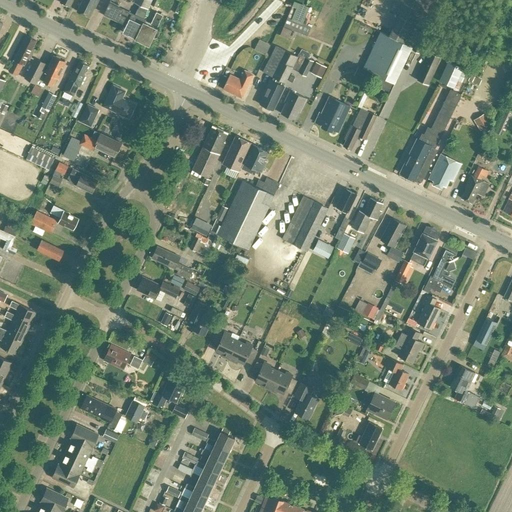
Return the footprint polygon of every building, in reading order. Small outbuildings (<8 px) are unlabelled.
[(80,0),(75,11),(87,17),(92,7),(93,8),(97,0),(80,0)] [(120,2),(117,0),(110,0),(104,14),(106,14),(105,16),(110,18),(111,17),(127,25),(128,23),(124,21),(124,22),(123,21),(128,11),(118,6),(120,2)] [(149,9),(151,4),(153,0),(135,0),(134,2),(140,5),(148,9),(149,9)] [(422,24),(433,0),(395,0),(391,9),(399,13),(389,36),(411,47),(422,24)] [(174,12),(180,14),(185,5),(179,2),(174,12)] [(144,22),(145,20),(143,19),(148,9),(140,5),(135,15),(128,11),(123,21),(124,22),(124,21),(128,23),(127,25),(124,32),(136,38),(144,22)] [(159,29),(157,28),(163,15),(157,12),(150,25),(144,22),(136,38),(136,39),(149,45),(153,37),(154,38),(157,37),(159,32),(159,29)] [(287,17),(284,26),(307,36),(311,27),(287,17)] [(395,83),(412,47),(411,47),(389,36),(380,32),(363,68),(376,74),(395,83)] [(32,49),(36,41),(26,36),(8,71),(17,76),(23,64),(24,65),(28,58),(30,59),(34,50),(32,49)] [(255,50),(265,55),(270,45),(260,39),(255,50)] [(424,43),(418,39),(413,50),(419,53),(424,43)] [(293,67),(298,56),(297,56),(275,45),(263,72),(285,83),(293,67)] [(301,49),(299,54),(306,58),(307,57),(309,52),(301,49)] [(440,57),(430,53),(417,80),(428,85),(440,57)] [(299,54),(298,54),(297,56),(298,56),(293,67),(300,71),(306,58),(299,54)] [(56,78),(59,79),(62,72),(61,72),(66,62),(60,59),(60,57),(57,56),(55,57),(54,56),(46,73),(48,74),(43,82),(52,87),(56,78)] [(314,60),(307,57),(306,58),(300,71),(299,72),(307,76),(314,60)] [(36,84),(47,64),(35,58),(24,78),(36,84)] [(84,74),(88,65),(86,64),(86,63),(83,62),(81,62),(80,61),(76,68),(75,67),(68,81),(63,91),(73,96),(78,86),(80,87),(85,75),(84,74)] [(454,88),(463,68),(448,61),(439,81),(454,88)] [(321,78),(326,67),(316,62),(311,72),(321,78)] [(240,79),(230,74),(226,84),(229,85),(227,91),(242,98),(253,74),(245,70),(240,79)] [(367,72),(363,80),(368,83),(372,74),(367,72)] [(382,79),(376,76),(372,84),(378,87),(382,79)] [(284,86),(270,80),(263,94),(263,96),(260,104),(265,106),(265,108),(269,110),(271,109),(273,110),(284,86)] [(39,97),(43,89),(35,84),(31,93),(39,97)] [(129,118),(135,105),(122,98),(125,91),(114,85),(104,106),(129,118)] [(450,89),(443,103),(454,108),(461,95),(450,89)] [(302,109),(307,99),(291,91),(285,102),(286,102),(281,113),(295,120),(300,108),(302,109)] [(49,110),(56,96),(49,92),(41,107),(49,110)] [(76,118),(86,100),(81,97),(72,116),(76,118)] [(350,106),(330,97),(322,114),(320,112),(315,122),(323,125),(322,128),(331,132),(332,130),(338,132),(350,106)] [(0,111),(5,114),(9,106),(3,103),(0,109),(0,111)] [(87,104),(79,121),(91,127),(99,110),(87,104)] [(366,139),(377,116),(361,108),(353,126),(352,125),(345,139),(346,140),(343,146),(351,150),(358,136),(366,139)] [(415,180),(431,147),(435,148),(450,118),(439,112),(424,142),(417,139),(400,173),(415,180)] [(491,123),(485,114),(475,121),(481,130),(491,123)] [(213,125),(192,170),(209,178),(219,154),(225,143),(223,142),(228,132),(213,125)] [(100,133),(96,141),(84,135),(80,143),(80,144),(81,145),(92,150),(94,147),(115,157),(122,143),(100,133)] [(235,135),(222,163),(238,171),(251,143),(235,135)] [(69,143),(66,149),(64,155),(74,159),(77,154),(80,147),(81,145),(80,144),(80,143),(71,139),(69,143)] [(264,161),(268,152),(253,144),(241,168),(254,174),(256,169),(261,172),(265,162),(264,161)] [(53,159),(30,147),(28,153),(51,164),(53,159)] [(462,164),(441,154),(429,179),(434,181),(432,184),(441,189),(443,185),(446,187),(449,180),(453,181),(462,164)] [(56,170),(65,174),(68,166),(59,162),(56,170)] [(473,176),(471,175),(465,187),(466,188),(461,198),(472,203),(477,193),(479,194),(485,182),(481,180),(482,176),(486,177),(489,171),(478,166),(473,176)] [(92,193),(98,181),(73,169),(68,178),(70,179),(69,182),(78,186),(78,187),(81,189),(82,188),(92,193)] [(62,179),(53,175),(50,182),(59,186),(62,179)] [(216,239),(218,235),(249,249),(279,183),(267,177),(264,182),(259,179),(255,186),(243,180),(218,234),(210,230),(208,235),(216,239)] [(348,212),(357,194),(345,188),(336,207),(348,212)] [(511,192),(503,211),(511,215),(511,192)] [(311,200),(311,199),(303,195),(282,238),(307,251),(328,208),(311,200)] [(379,210),(383,203),(371,197),(364,212),(359,210),(351,227),(363,233),(371,217),(377,219),(381,210),(379,210)] [(61,217),(58,223),(64,226),(65,225),(73,230),(74,228),(76,225),(76,224),(79,219),(70,214),(70,213),(54,205),(51,212),(61,217)] [(222,205),(216,218),(222,221),(228,208),(222,205)] [(50,233),(57,220),(37,210),(30,224),(50,233)] [(18,225),(20,220),(10,216),(8,221),(18,225)] [(344,217),(340,226),(346,228),(350,219),(344,217)] [(406,225),(392,218),(380,240),(394,247),(406,225)] [(212,225),(206,222),(200,233),(207,236),(212,225)] [(346,228),(340,226),(335,237),(340,240),(346,228)] [(428,257),(429,257),(440,233),(436,229),(431,227),(426,226),(414,251),(415,251),(410,263),(405,261),(396,281),(403,284),(413,260),(424,265),(428,257)] [(0,235),(7,239),(4,248),(17,254),(20,248),(14,246),(18,236),(0,227),(0,235)] [(199,242),(201,239),(195,236),(189,249),(195,251),(199,242)] [(208,246),(210,247),(211,247),(213,241),(202,236),(201,239),(199,242),(205,245),(208,246)] [(319,239),(313,251),(328,258),(334,247),(319,239)] [(42,240),(37,250),(59,261),(64,251),(42,240)] [(209,249),(210,247),(208,246),(205,245),(201,254),(206,256),(209,249)] [(226,254),(228,249),(220,245),(218,250),(226,254)] [(177,263),(180,257),(157,246),(152,258),(175,268),(173,272),(189,279),(193,270),(177,263)] [(403,252),(391,246),(386,255),(398,261),(403,252)] [(473,259),(477,252),(465,247),(462,254),(473,259)] [(450,272),(454,274),(457,268),(456,268),(453,260),(462,257),(461,256),(453,259),(452,256),(456,255),(446,250),(432,277),(429,275),(424,285),(440,292),(444,283),(451,287),(455,279),(448,276),(450,272)] [(362,263),(376,270),(381,259),(367,252),(362,263)] [(181,287),(184,279),(174,274),(170,282),(181,287)] [(161,286),(143,276),(137,289),(155,298),(160,289),(176,297),(180,288),(174,285),(173,287),(163,282),(161,286)] [(511,279),(503,297),(511,301),(511,298),(511,279)] [(199,287),(187,281),(183,289),(196,295),(199,287)] [(393,302),(401,285),(397,284),(384,311),(391,315),(396,304),(393,302)] [(407,291),(403,299),(414,305),(418,297),(407,291)] [(189,293),(183,304),(190,308),(196,296),(189,293)] [(431,329),(441,309),(433,305),(436,299),(426,294),(422,303),(426,305),(417,322),(431,329)] [(36,312),(12,300),(9,306),(18,310),(15,315),(31,322),(36,312)] [(210,307),(197,301),(189,318),(196,322),(192,329),(205,335),(213,317),(207,314),(210,307)] [(373,318),(378,308),(368,303),(363,313),(373,318)] [(31,322),(15,315),(7,311),(4,316),(13,320),(10,325),(26,333),(31,322)] [(166,326),(172,315),(165,312),(160,323),(166,326)] [(497,322),(486,317),(473,345),(484,350),(497,322)] [(0,333),(21,343),(26,333),(10,325),(8,331),(0,327),(0,333)] [(420,350),(424,343),(417,340),(420,333),(410,328),(402,344),(403,345),(398,356),(412,363),(419,350),(420,350)] [(300,338),(305,335),(302,329),(296,332),(300,338)] [(229,359),(237,341),(230,337),(231,335),(225,332),(223,334),(217,332),(211,345),(217,348),(216,350),(222,353),(221,355),(229,359)] [(16,354),(21,343),(0,333),(0,339),(3,341),(0,347),(16,354)] [(272,342),(267,340),(261,354),(266,356),(272,342)] [(245,344),(237,341),(229,359),(237,363),(238,360),(244,363),(245,361),(251,364),(258,351),(252,348),(253,345),(246,342),(245,344)] [(123,369),(131,354),(111,344),(104,360),(123,369)] [(366,360),(370,352),(363,349),(360,357),(366,360)] [(155,361),(157,357),(147,351),(145,356),(155,361)] [(0,369),(7,373),(12,362),(0,356),(0,369)] [(130,365),(139,369),(143,360),(134,356),(130,365)] [(390,358),(385,368),(394,372),(389,383),(401,389),(409,374),(400,370),(403,365),(390,358)] [(261,383),(260,385),(269,389),(277,371),(270,367),(271,365),(264,362),(263,364),(257,362),(251,375),(257,378),(256,380),(261,383)] [(466,390),(475,372),(461,365),(450,387),(458,391),(455,398),(467,404),(474,407),(479,397),(466,390)] [(285,374),(277,371),(269,389),(277,393),(278,390),(284,393),(285,391),(291,394),(297,381),(291,378),(292,375),(286,372),(285,374)] [(326,385),(330,377),(324,374),(320,381),(326,385)] [(350,382),(365,389),(369,381),(354,374),(350,382)] [(176,402),(185,384),(170,377),(162,395),(157,393),(153,402),(162,406),(167,397),(176,402)] [(313,389),(301,383),(294,396),(302,399),(295,412),(309,418),(318,399),(310,395),(313,389)] [(395,402),(375,392),(373,396),(367,394),(363,402),(369,405),(367,409),(387,419),(395,402)] [(87,395),(81,408),(102,418),(101,419),(110,423),(117,409),(87,395)] [(137,422),(145,406),(133,400),(125,416),(137,422)] [(185,419),(188,411),(175,405),(172,412),(185,419)] [(494,420),(500,409),(494,406),(489,417),(494,420)] [(352,410),(345,407),(342,413),(349,416),(352,410)] [(372,450),(382,428),(370,422),(359,443),(372,450)] [(77,424),(71,437),(93,447),(99,435),(77,424)] [(208,434),(194,428),(191,435),(205,441),(208,434)] [(103,437),(116,443),(120,435),(106,429),(103,437)] [(346,432),(340,429),(335,440),(342,443),(346,432)] [(235,438),(221,432),(216,441),(208,438),(206,442),(214,446),(215,444),(229,450),(235,438)] [(104,461),(98,458),(93,456),(92,459),(88,457),(93,447),(71,437),(71,438),(73,438),(66,452),(95,465),(101,468),(104,461)] [(155,446),(157,440),(152,437),(149,443),(155,446)] [(224,462),(229,450),(215,444),(214,446),(211,453),(203,449),(201,453),(209,457),(210,455),(224,462)] [(95,465),(66,452),(60,465),(58,464),(80,475),(84,465),(88,467),(87,469),(92,472),(95,465)] [(198,458),(185,452),(182,458),(195,465),(197,460),(198,458)] [(219,473),(224,462),(210,455),(209,457),(206,464),(197,460),(195,465),(204,468),(205,466),(219,473)] [(180,463),(178,469),(190,475),(192,472),(193,469),(180,463)] [(80,475),(58,464),(52,477),(74,487),(80,475)] [(213,484),(219,473),(205,466),(204,468),(200,476),(192,472),(190,475),(190,476),(198,480),(199,478),(213,484)] [(188,481),(174,475),(171,481),(185,488),(187,483),(188,481)] [(208,496),(213,484),(199,478),(198,480),(195,487),(187,483),(185,488),(193,491),(194,489),(208,496)] [(181,492),(168,486),(165,492),(178,498),(181,492)] [(47,488),(41,501),(62,511),(69,498),(47,488)] [(203,507),(208,496),(194,489),(193,491),(189,499),(181,495),(179,499),(188,503),(189,501),(203,507)] [(159,503),(165,505),(168,498),(163,496),(159,503)] [(273,500),(266,497),(260,511),(278,511),(283,501),(283,500),(274,497),(273,500)] [(61,511),(62,511),(41,501),(42,502),(37,511),(61,511)] [(183,511),(200,511),(203,507),(189,501),(188,503),(184,510),(176,506),(174,510),(177,511),(183,511)] [(294,511),(296,506),(283,501),(278,511),(294,511)] [(157,511),(160,511),(164,506),(156,503),(153,510),(157,511)]
